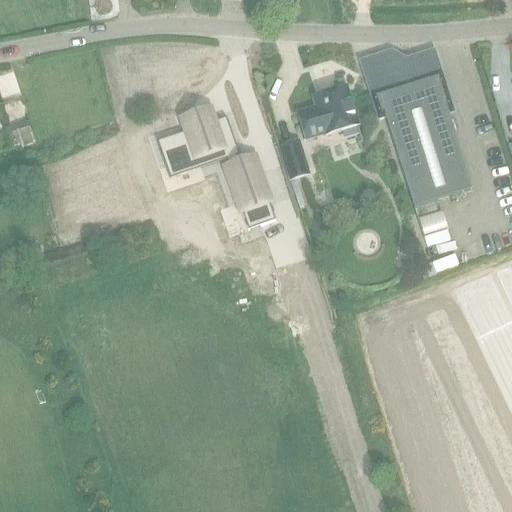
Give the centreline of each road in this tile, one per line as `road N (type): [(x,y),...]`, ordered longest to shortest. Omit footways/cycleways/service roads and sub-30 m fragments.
road 1 (residential): [(0,53),(97,30),(201,24),(391,34),(511,27)]
road 2 (track): [(229,31),(231,74),(372,511)]
